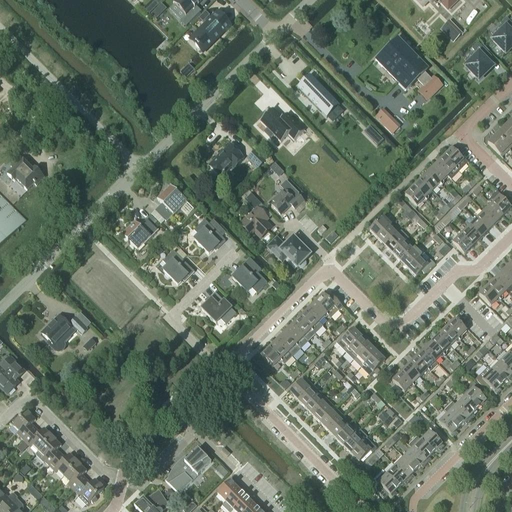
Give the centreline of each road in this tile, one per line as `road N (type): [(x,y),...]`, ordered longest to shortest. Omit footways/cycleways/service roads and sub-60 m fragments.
road 1 (residential): [(329,271),(395,328),(454,274),(480,268),(511,237)]
road 2 (unclassified): [(0,28),(140,171)]
road 3 (residential): [(224,370),(365,511)]
road 4 (residential): [(0,311),(140,171)]
road 5 (residential): [(140,171),(275,33)]
road 6 (residential): [(0,421),(31,399),(108,476),(123,479)]
road 7 (residential): [(217,366),(173,318),(233,257)]
road 8 (residential): [(511,400),(416,496),(413,511)]
road 9 (residential): [(224,370),(329,271)]
road 10 (residential): [(511,185),(464,134),(511,81)]
